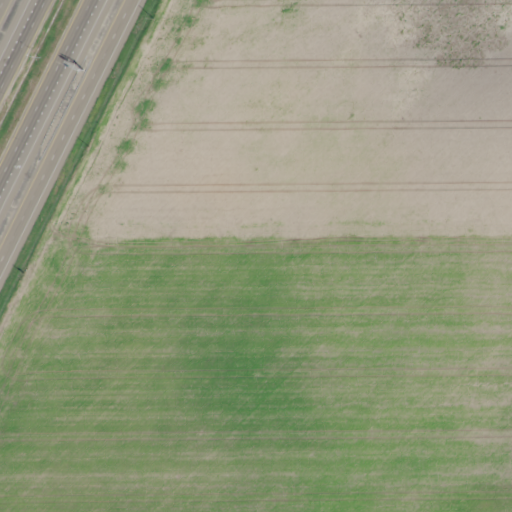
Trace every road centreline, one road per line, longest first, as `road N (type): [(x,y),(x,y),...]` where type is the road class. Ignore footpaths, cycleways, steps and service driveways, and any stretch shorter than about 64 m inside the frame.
road 1 (secondary): [(0,261),(130,0)]
road 2 (motorway): [(0,180),(92,0)]
